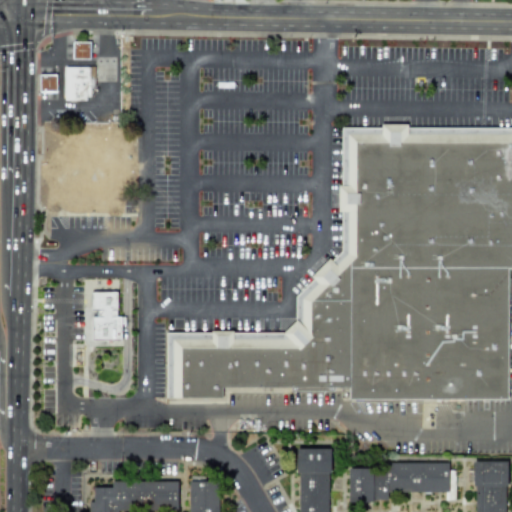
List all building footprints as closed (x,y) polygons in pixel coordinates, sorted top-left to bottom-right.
[(73,42),(73,57),(88,58),(89,43),(73,42)] [(63,66),(94,66),(94,88),(90,88),(90,94),(85,94),(85,99),(63,99),(63,66)] [(39,76),(40,91),(56,90),(56,76),(39,76)] [(166,401),(166,334),(280,334),(296,319),(296,296),(338,251),(339,124),(511,124),(511,270),(510,270),(509,400),(346,399),(346,388),(220,387),(220,402),(166,401)] [(91,341),(120,341),(120,317),(116,317),(116,292),(90,293),(90,314),(91,314),(91,341)] [(293,448),(327,448),(327,472),(325,472),(325,511),(296,511),(296,473),(293,473),(293,448)] [(471,461),(505,460),(505,485),(503,486),(503,511),(473,511),(473,485),(471,485),(471,461)] [(347,502),(371,502),(372,500),(387,500),(387,491),(444,492),(444,500),(454,500),(454,469),(448,469),(448,461),(370,461),(370,468),(347,468),(347,502)] [(218,511),(218,476),(189,477),(188,511),(218,511)] [(176,511),(177,481),(111,481),(111,487),(93,487),(93,501),(88,501),(87,511),(176,511)]
